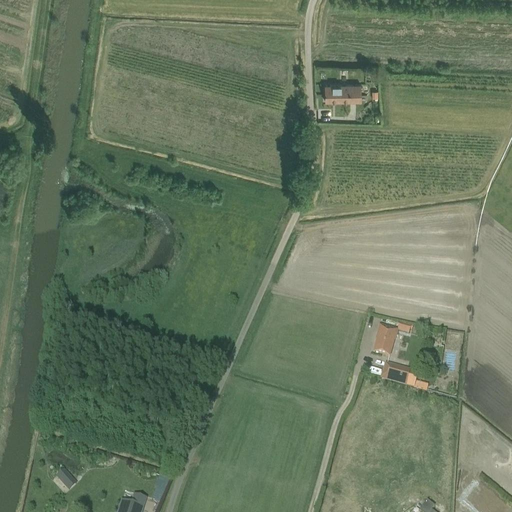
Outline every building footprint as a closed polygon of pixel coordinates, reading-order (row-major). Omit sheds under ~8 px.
[(361,84),(334,85),(324,85),(325,101),(361,100),(361,84)] [(412,328),(399,324),(397,331),(398,331),(397,332),(408,335),(409,331),(411,332),(412,328)] [(397,331),(378,326),(374,341),(375,341),(372,354),(389,358),(393,342),(394,342),(397,332),(398,331),(397,331)] [(380,380),(413,388),(416,377),(409,375),(410,371),(385,364),(383,371),(382,371),(380,380)] [(63,470),(56,477),(65,486),(72,480),(63,470)] [(161,490),(156,500),(162,503),(167,492),(161,490)] [(122,503),(118,511),(141,511),(142,509),(145,500),(133,497),(130,505),(122,503)] [(434,507),(426,502),(418,511),(431,511),(434,507)]
